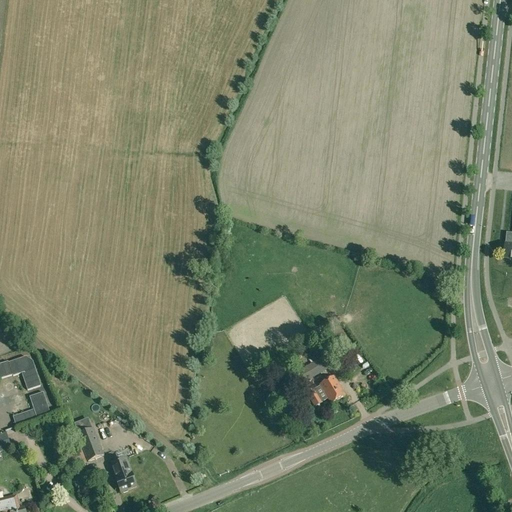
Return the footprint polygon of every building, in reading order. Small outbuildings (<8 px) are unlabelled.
[(322,350),(315,355),(316,357),(315,358),(317,360),(295,373),(302,385),(333,367),(322,350)] [(41,386),(33,362),(26,358),(9,363),(8,362),(0,364),(0,453),(12,449),(7,433),(0,435),(0,379),(13,376),(22,374),(28,391),(41,386)] [(296,364),(293,358),(279,367),(282,372),(296,364)] [(315,389),(315,390),(323,402),(328,399),(331,405),(345,396),(334,377),(320,386),(315,389)] [(315,408),(323,403),(323,402),(315,390),(307,395),(314,406),(315,408)] [(51,416),(43,393),(30,398),(34,410),(13,417),(17,428),(51,416)] [(88,462),(104,456),(94,430),(78,436),(88,462)] [(82,461),(78,451),(64,457),(68,467),(82,461)] [(129,468),(130,468),(127,459),(110,465),(113,474),(114,473),(121,493),(137,487),(132,473),(131,473),(129,468)] [(25,511),(25,508),(19,509),(16,497),(0,501),(0,511),(25,511)]
